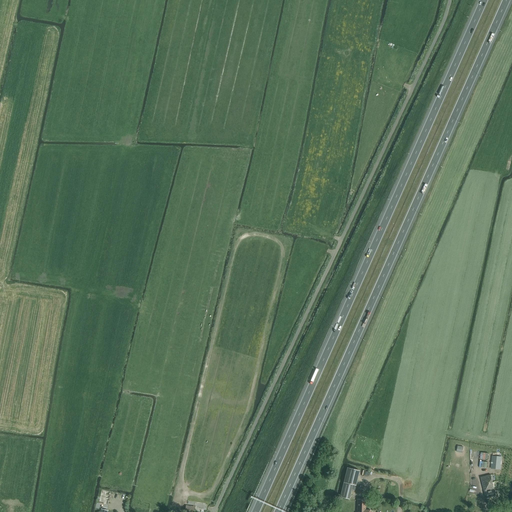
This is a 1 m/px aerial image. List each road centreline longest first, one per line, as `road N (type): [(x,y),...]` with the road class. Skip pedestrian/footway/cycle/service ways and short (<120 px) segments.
road 1 (motorway): [(484,0),(255,511)]
road 2 (motorway): [(278,511),(506,0)]
